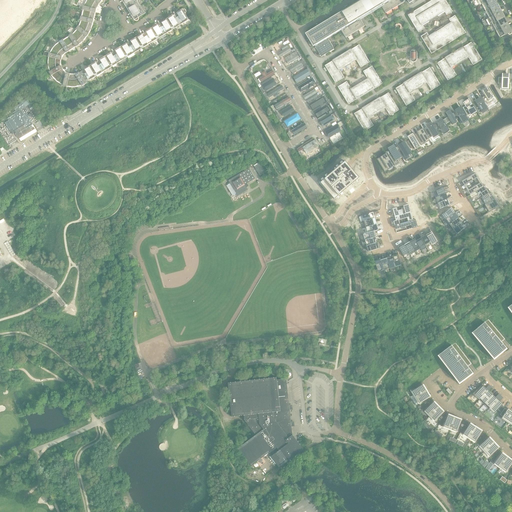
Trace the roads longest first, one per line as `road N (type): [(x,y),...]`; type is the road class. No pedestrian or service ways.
road 1 (unclassified): [(188,53),(0,167)]
road 2 (unknown): [(401,12),(434,59),(354,108),(317,63)]
road 3 (residential): [(511,61),(368,151),(371,185)]
road 4 (unclassified): [(453,511),(410,467),(338,432),(340,373)]
road 5 (unclassified): [(297,31),(317,63),(422,0)]
road 6 (unclassified): [(340,373),(357,281),(330,225)]
road 7 (residential): [(511,453),(484,424),(449,407),(483,371)]
road 8 (residential): [(316,128),(270,55),(238,70)]
